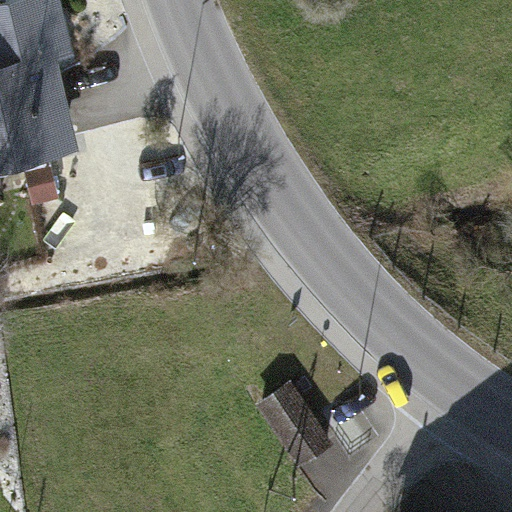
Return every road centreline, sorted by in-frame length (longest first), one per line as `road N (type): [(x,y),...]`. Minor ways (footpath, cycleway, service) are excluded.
road 1 (tertiary): [(456,391),(274,202),(209,90),(174,0)]
road 2 (residential): [(456,391),(371,511)]
